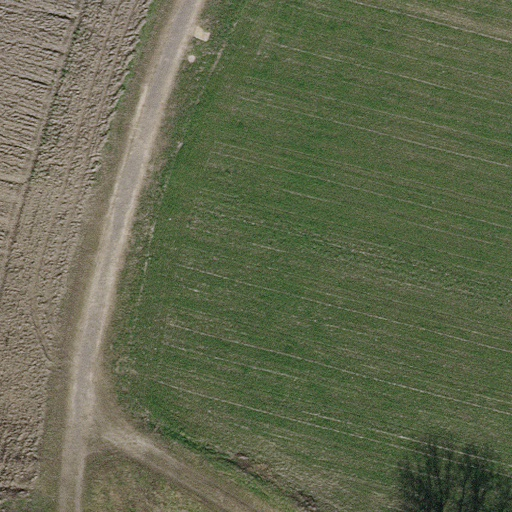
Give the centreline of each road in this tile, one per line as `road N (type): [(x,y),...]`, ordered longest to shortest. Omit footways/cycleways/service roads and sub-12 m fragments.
road 1 (track): [(190,0),(141,114),(76,369),(80,511)]
road 2 (track): [(224,511),(77,430)]
